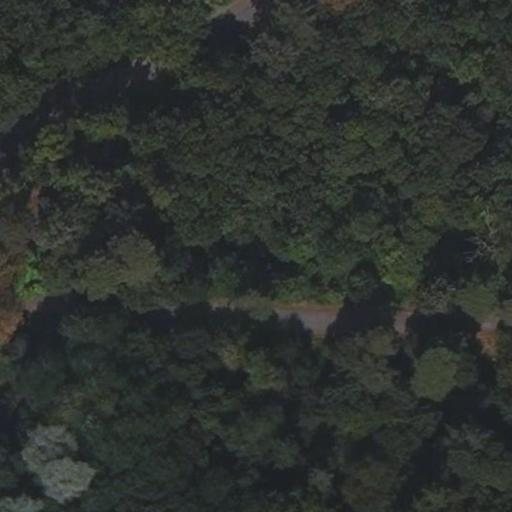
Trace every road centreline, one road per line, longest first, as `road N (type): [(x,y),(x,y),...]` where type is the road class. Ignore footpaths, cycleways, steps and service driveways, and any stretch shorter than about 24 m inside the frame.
road 1 (track): [(511,319),(305,323),(0,291)]
road 2 (track): [(0,142),(251,0)]
